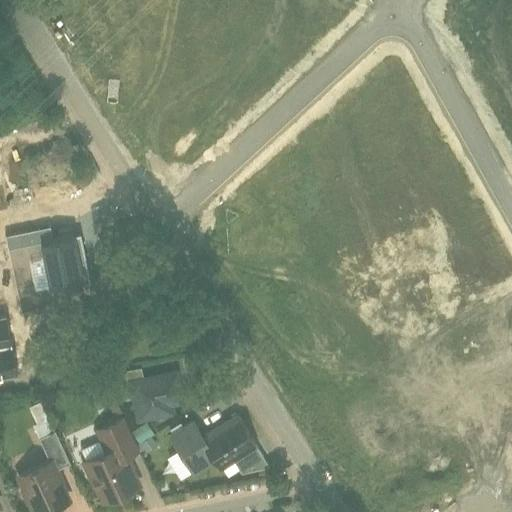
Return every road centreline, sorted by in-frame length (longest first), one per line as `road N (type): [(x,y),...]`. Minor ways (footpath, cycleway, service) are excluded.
road 1 (unclassified): [(162,232),(401,0)]
road 2 (residential): [(319,485),(162,232)]
road 3 (residential): [(162,232),(12,0)]
road 4 (unclassified): [(511,191),(403,0)]
road 5 (residential): [(319,485),(196,511)]
